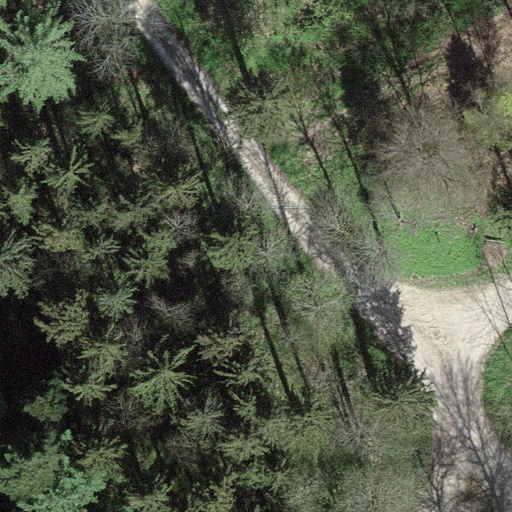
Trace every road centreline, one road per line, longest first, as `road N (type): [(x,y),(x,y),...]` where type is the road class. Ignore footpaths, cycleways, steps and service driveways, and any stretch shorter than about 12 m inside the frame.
road 1 (track): [(119,0),(511,490)]
road 2 (track): [(383,325),(511,290)]
